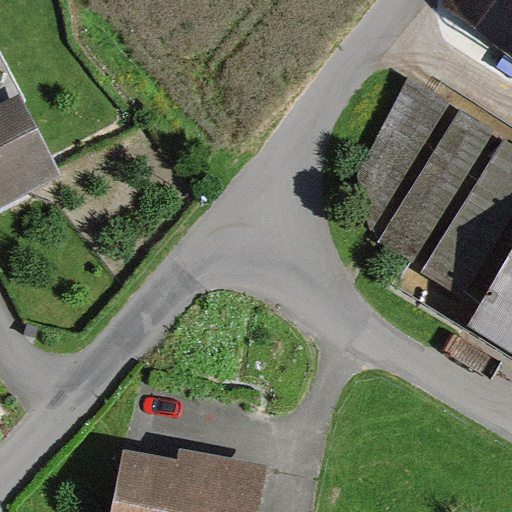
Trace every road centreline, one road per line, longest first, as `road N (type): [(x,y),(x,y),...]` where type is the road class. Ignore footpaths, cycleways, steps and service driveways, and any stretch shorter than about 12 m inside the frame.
road 1 (residential): [(0,485),(234,243)]
road 2 (residential): [(234,243),(511,428)]
road 3 (unclassified): [(234,243),(414,0)]
